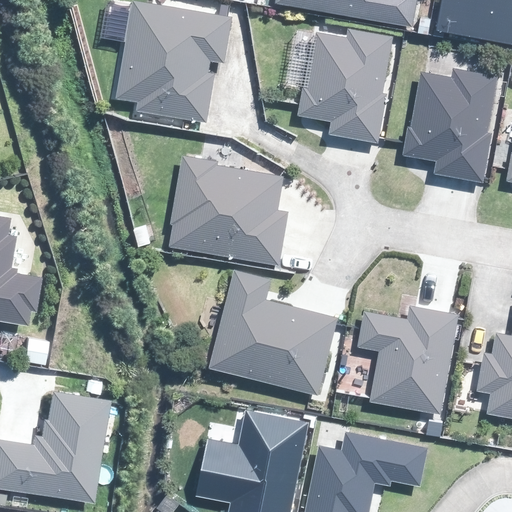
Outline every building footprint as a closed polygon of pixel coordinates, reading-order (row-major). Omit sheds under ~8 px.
[(234,13),(148,0),(136,0),(130,35),(122,34),(112,99),(138,103),(137,110),(209,120),(215,75),(212,75),(214,59),(227,61),(234,13)] [(278,0),(279,1),(415,25),(419,0),(278,0)] [(511,0),(442,0),(438,28),(511,39),(511,0)] [(332,119),(333,132),(380,142),(396,34),(352,25),(351,33),(318,29),(308,116),(332,119)] [(440,159),(438,173),(485,178),(497,75),(456,70),(455,74),(421,71),(416,121),(410,120),(406,155),(440,159)] [(511,143),(511,171),(510,179),(511,179),(511,108),(506,107),(498,140),(511,143)] [(286,171),(183,153),(170,246),(281,266),(291,211),(279,209),(286,171)] [(0,317),(28,322),(31,307),(37,308),(42,274),(15,270),(19,219),(0,215),(0,317)] [(237,268),(213,365),(323,393),(343,315),(272,296),(274,279),(237,268)] [(380,349),(374,399),(444,408),(456,312),(413,307),(412,315),(364,309),(359,347),(380,349)] [(494,393),(488,410),(511,414),(511,331),(500,329),(496,351),(489,349),(480,391),(494,393)] [(49,337),(25,336),(23,361),(48,362),(49,337)] [(0,487),(97,503),(112,403),(54,394),(46,449),(0,441),(0,487)] [(232,507),(258,511),(289,511),(308,419),(250,407),(242,445),(217,440),(207,491),(234,496),(232,507)] [(326,447),(312,511),(375,511),(383,477),(423,485),(431,448),(352,432),(348,451),(326,447)]
